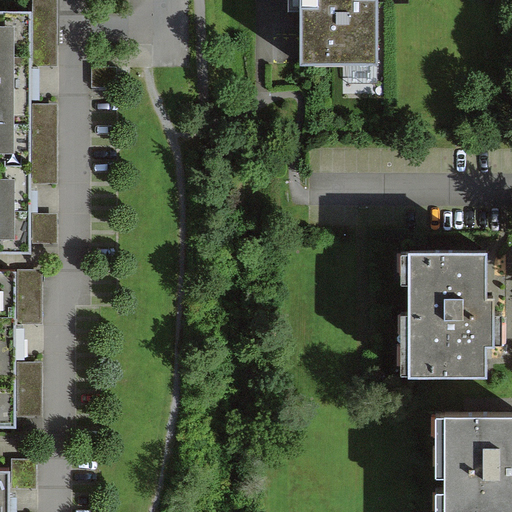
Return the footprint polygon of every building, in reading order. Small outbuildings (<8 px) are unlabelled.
[(34,0),(35,15),(58,15),(58,0),(34,0)] [(286,0),(286,6),(301,6),(301,63),(374,63),(373,0),(286,0)] [(0,136),(28,137),(28,95),(33,95),(33,64),(28,64),(27,7),(0,7),(0,136)] [(28,137),(0,136),(0,248),(28,249),(28,207),(32,207),(32,186),(28,186),(28,137)] [(404,363),(474,363),(474,330),(483,330),(483,284),(475,284),(475,248),(403,248),(404,363)] [(11,267),(0,266),(0,422),(11,422),(11,355),(18,355),(18,324),(11,324),(11,267)] [(510,405),(430,405),(431,511),(509,511),(510,481),(511,481),(511,466),(510,467),(510,452),(511,451),(511,436),(510,436),(510,405)] [(0,467),(0,511),(12,511),(13,494),(7,494),(7,468),(0,467)]
